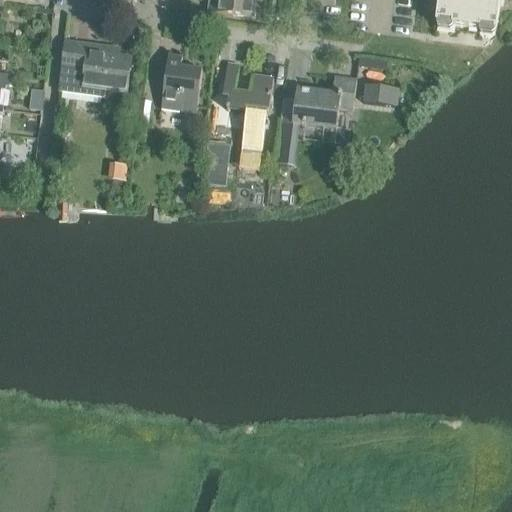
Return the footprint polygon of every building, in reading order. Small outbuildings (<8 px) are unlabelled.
[(209,0),(207,14),(233,17),(255,20),(256,6),(256,0),(210,0),(211,1),(209,0)] [(425,0),(424,9),(439,12),(437,26),(497,34),(499,14),(501,0),(425,0)] [(97,48),(65,44),(58,94),(104,100),(105,92),(127,95),(132,61),(96,56),(97,48)] [(162,112),(196,117),(202,73),(188,71),(188,75),(180,74),(182,61),(169,59),(162,112)] [(228,67),(219,136),(227,137),(228,129),(267,134),(268,119),(270,119),(275,81),(254,79),(251,97),(235,95),(239,68),(228,67)] [(0,90),(1,91),(6,91),(6,88),(10,89),(11,77),(0,76),(0,90)] [(298,92),(293,126),(300,127),(337,132),(340,112),(354,113),(358,83),(335,80),(333,96),(332,101),(328,101),(327,96),(298,92)] [(367,88),(364,106),(394,109),(396,91),(367,88)] [(149,123),(151,103),(140,102),(137,122),(149,123)] [(229,149),(210,147),(206,186),(225,188),(229,149)] [(278,152),(276,167),(289,168),(290,154),(278,152)]
